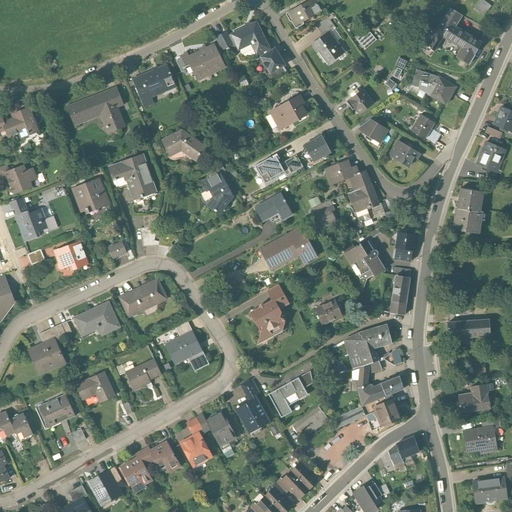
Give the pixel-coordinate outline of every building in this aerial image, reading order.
[(286,14),(295,30),(319,16),(314,7),(317,6),(315,2),(318,0),(299,0),(295,2),(298,7),(286,14)] [(482,0),(480,0),(473,9),(483,17),(491,7),(482,0)] [(482,43),(455,27),(462,15),(451,8),(443,21),(434,15),(427,26),(431,28),(421,45),(435,53),(443,39),(462,50),(456,59),(469,66),(482,43)] [(337,30),(328,18),(317,26),(324,36),(309,46),(317,57),(319,55),(329,68),(346,55),(331,34),(337,30)] [(271,46),(259,19),(229,33),(227,29),(217,34),(223,49),(232,45),(233,48),(237,46),(239,49),(252,43),(257,52),(271,46)] [(227,66),(215,41),(182,57),(190,76),(196,73),(199,79),(227,66)] [(278,44),(260,55),(271,72),(289,61),(278,44)] [(396,65),(405,69),(409,60),(400,56),(396,65)] [(180,92),(168,63),(132,77),(144,106),(180,92)] [(400,79),(404,69),(397,66),(393,76),(400,79)] [(418,68),(410,85),(419,89),(422,82),(431,86),(427,96),(443,104),(447,96),(451,98),(457,86),(437,77),(418,68)] [(118,85),(66,105),(74,126),(101,116),(107,132),(126,125),(119,106),(125,104),(118,85)] [(362,90),(345,101),(356,117),(373,105),(362,90)] [(300,92),(269,110),(280,130),(312,112),(300,92)] [(10,129),(6,131),(9,139),(39,127),(30,105),(13,112),(14,116),(6,119),(10,129)] [(511,109),(498,105),(493,122),(511,128),(511,109)] [(10,129),(6,119),(3,112),(0,112),(0,133),(6,131),(10,129)] [(441,134),(436,131),(439,125),(420,114),(410,131),(435,145),(441,134)] [(389,130),(370,119),(361,135),(380,146),(389,130)] [(183,127),(162,138),(169,155),(183,149),(198,160),(209,144),(183,127)] [(488,133),(501,138),(504,132),(490,127),(488,133)] [(333,150),(324,133),(305,143),(315,160),(333,150)] [(506,148),(484,139),(476,161),(497,170),(506,148)] [(421,154),(398,141),(389,157),(408,168),(414,158),(417,160),(421,154)] [(145,152),(107,166),(113,182),(127,177),(135,197),(159,188),(145,152)] [(266,184),(289,171),(278,153),(256,165),(266,184)] [(304,166),(298,154),(285,161),(291,173),(304,166)] [(349,178),(360,171),(357,163),(352,165),(349,158),(323,168),(330,185),(349,178)] [(9,163),(0,166),(0,176),(1,181),(8,178),(14,195),(34,188),(32,182),(39,179),(35,167),(28,169),(25,162),(10,167),(9,163)] [(353,189),(375,182),(369,167),(360,171),(349,178),(353,189)] [(222,169),(201,179),(207,191),(212,188),(214,192),(208,201),(221,211),(236,193),(222,169)] [(100,176),(70,187),(81,215),(111,203),(100,176)] [(375,182),(353,189),(348,191),(357,213),(383,202),(375,182)] [(484,188),(459,184),(456,204),(481,208),(484,188)] [(295,212),(282,190),(253,206),(262,222),(279,212),(283,219),(295,212)] [(26,196),(10,202),(25,242),(42,235),(40,229),(50,226),(42,207),(31,211),(26,196)] [(478,230),(481,208),(456,204),(453,226),(478,230)] [(142,228),(143,245),(158,244),(156,215),(144,215),(145,227),(142,228)] [(301,229),(259,251),(270,270),(300,254),(306,263),(316,257),(301,229)] [(418,232),(400,229),(395,257),(414,260),(418,232)] [(390,268),(370,237),(346,253),(366,283),(390,268)] [(124,238),(107,247),(114,259),(130,251),(124,238)] [(80,239),(52,250),(60,269),(71,265),(73,269),(90,263),(80,239)] [(413,275),(396,272),(391,311),(408,313),(413,275)] [(5,274),(0,276),(0,319),(1,322),(15,300),(5,274)] [(159,277),(118,296),(128,317),(169,298),(159,277)] [(267,291),(272,297),(252,310),(261,325),(258,345),(285,329),(289,315),(283,313),(285,306),(293,301),(282,282),(267,291)] [(338,297),(317,307),(325,323),(346,314),(338,297)] [(82,336),(99,328),(102,334),(122,325),(110,299),(73,316),(82,336)] [(488,309),(448,312),(449,338),(490,335),(488,309)] [(360,367),(381,359),(376,348),(394,342),(390,322),(360,331),(344,339),(353,367),(360,367)] [(193,329),(166,343),(177,364),(189,357),(195,370),(210,362),(193,329)] [(56,336),(28,347),(40,374),(67,362),(56,336)] [(400,349),(393,351),(397,364),(404,362),(400,349)] [(155,357),(125,371),(134,390),(152,382),(151,379),(163,373),(155,357)] [(360,387),(370,384),(370,372),(383,368),(381,359),(360,367),(360,387)] [(337,361),(338,371),(347,370),(346,360),(337,361)] [(105,370),(76,384),(83,400),(96,394),(100,401),(116,394),(105,370)] [(388,393),(406,387),(401,374),(384,380),(388,393)] [(311,392),(301,375),(270,393),(283,415),(294,408),(288,396),(297,391),(301,398),(311,392)] [(261,392),(253,378),(243,384),(251,398),(236,407),(250,432),(273,419),(258,393),(261,392)] [(388,393),(384,380),(376,384),(373,382),(370,384),(360,387),(364,405),(388,393)] [(471,392),(458,394),(460,413),(492,409),(488,383),(470,385),(471,392)] [(66,393),(39,406),(49,428),(77,414),(66,393)] [(396,395),(375,405),(384,424),(405,415),(396,395)] [(330,419),(319,405),(294,425),(304,438),(330,419)] [(330,422),(334,431),(367,415),(363,406),(330,422)] [(239,437),(224,409),(207,418),(204,413),(198,416),(204,427),(206,432),(211,429),(221,447),(239,437)] [(7,436),(15,432),(8,418),(11,416),(8,410),(0,413),(0,430),(4,429),(7,436)] [(24,411),(11,416),(8,418),(15,432),(21,429),(24,436),(33,432),(24,411)] [(204,427),(198,416),(187,422),(193,434),(181,441),(195,466),(215,455),(201,429),(204,427)] [(72,432),(77,443),(87,438),(82,427),(72,432)] [(493,427),(463,431),(466,453),(480,450),(481,454),(492,453),(491,448),(496,447),(493,427)] [(416,436),(396,446),(404,460),(423,451),(416,436)] [(169,439),(149,449),(155,460),(161,470),(168,467),(171,472),(183,466),(169,439)] [(135,452),(137,455),(143,466),(155,460),(149,449),(147,446),(135,452)] [(408,469),(404,460),(396,446),(387,450),(397,470),(400,468),(402,472),(408,469)] [(0,465),(6,463),(9,462),(3,448),(0,449),(0,465)] [(151,482),(143,466),(137,455),(119,464),(133,491),(151,482)] [(294,467),(288,474),(310,493),(320,482),(310,472),(314,468),(303,457),(299,461),(296,458),(291,464),(294,467)] [(0,465),(0,481),(12,476),(6,463),(0,465)] [(123,480),(115,466),(89,480),(102,505),(125,493),(119,482),(123,480)] [(288,474),(283,478),(291,489),(302,500),(310,493),(288,474)] [(284,496),(291,489),(283,478),(281,476),(273,484),(275,486),(284,496)] [(503,478),(493,480),(494,480),(481,482),(481,481),(471,482),(474,502),(484,501),(483,501),(496,499),(506,498),(503,478)] [(368,486),(376,499),(384,494),(376,481),(368,486)] [(368,486),(366,483),(353,492),(362,508),(365,511),(374,511),(381,507),(376,499),(368,486)] [(275,486),(264,497),(278,511),(286,511),(294,505),(284,496),(275,486)] [(93,511),(85,495),(60,509),(61,511),(93,511)] [(278,511),(264,497),(258,503),(262,511),(278,511)] [(248,511),(262,511),(258,503),(256,501),(247,510),(248,511)] [(51,511),(47,503),(35,509),(37,511),(51,511)]
